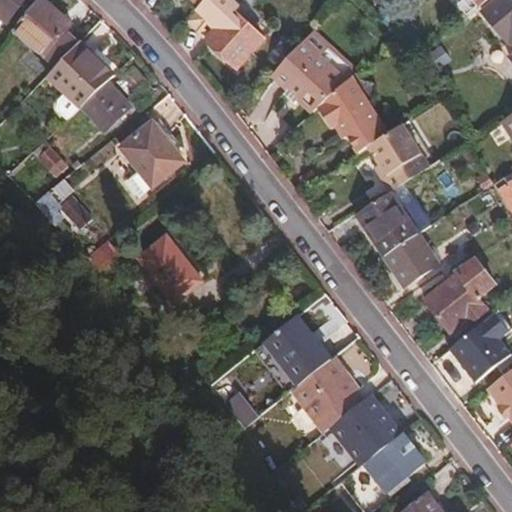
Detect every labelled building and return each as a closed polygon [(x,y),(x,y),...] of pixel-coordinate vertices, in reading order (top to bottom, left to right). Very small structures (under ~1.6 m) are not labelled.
[(25,0),(0,0),(0,17),(7,24),(25,0)] [(58,65),(81,43),(71,33),(76,26),(46,0),(41,0),(17,28),(58,65)] [(209,0),(204,5),(190,21),(210,40),(221,29),(237,10),(243,5),(237,0),(209,0)] [(511,0),(504,0),(493,10),(511,33),(511,0)] [(237,10),(221,29),(210,40),(240,68),(268,39),(250,23),(237,10)] [(298,106),(310,119),(316,114),(350,84),(354,80),(321,42),(277,81),(288,94),(298,106)] [(80,108),(113,78),(81,43),(58,65),(49,75),(80,108)] [(137,67),(121,81),(133,94),(149,80),(137,67)] [(350,137),(364,152),(395,133),(350,84),(316,114),(332,132),(336,129),(340,126),(350,137)] [(294,108),(298,106),(288,94),(284,98),(294,108)] [(52,108),(66,121),(77,108),(62,96),(52,108)] [(415,123),(429,141),(445,129),(431,111),(415,123)] [(158,121),(126,145),(155,184),(186,159),(158,121)] [(340,126),(336,129),(346,140),(350,137),(340,126)] [(424,174),(431,170),(404,127),(397,131),(424,174)] [(374,185),(384,199),(391,195),(424,174),(397,131),(395,133),(364,152),(363,153),(374,171),(381,181),(374,185)] [(51,176),(65,167),(50,146),(37,155),(51,176)] [(381,181),(374,171),(368,174),(374,185),(381,181)] [(68,192),(56,201),(73,225),(85,216),(68,192)] [(357,218),(383,260),(388,257),(417,238),(391,195),(384,199),(357,218)] [(169,232),(139,254),(174,300),(203,277),(169,232)] [(417,238),(388,257),(408,288),(440,266),(420,236),(417,238)] [(463,273),(431,299),(454,331),(470,319),(473,323),(491,309),(463,273)] [(327,314),(317,301),(282,329),(300,353),(323,335),(316,323),(327,314)] [(511,348),(489,319),(443,356),(460,378),(469,370),(479,382),(511,354),(511,348)] [(354,409),(369,398),(362,389),(364,388),(355,375),(353,377),(337,358),(298,387),(329,429),(354,409)] [(511,371),(491,387),(506,406),(511,414),(511,371)] [(246,382),(235,392),(247,407),(259,398),(246,382)] [(394,411),(379,390),(369,398),(354,409),(370,431),(394,411)] [(406,433),(426,419),(414,403),(392,421),(403,436),(406,433)] [(506,406),(502,409),(508,416),(511,414),(506,406)] [(428,461),(406,433),(403,436),(369,463),(390,490),(428,461)] [(258,441),(276,469),(287,462),(266,435),(258,441)] [(278,471),(284,487),(308,469),(298,457),(278,471)] [(443,511),(428,492),(403,511),(443,511)]
